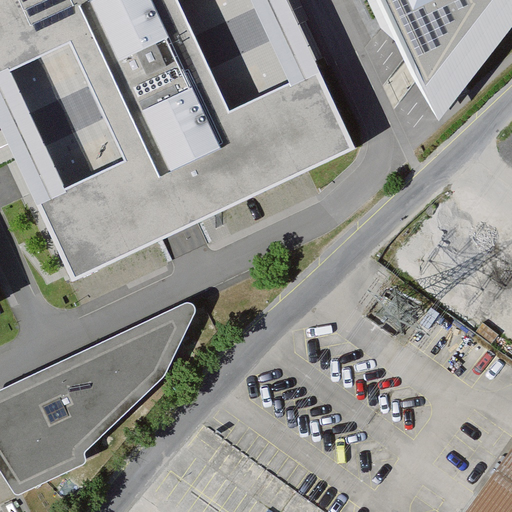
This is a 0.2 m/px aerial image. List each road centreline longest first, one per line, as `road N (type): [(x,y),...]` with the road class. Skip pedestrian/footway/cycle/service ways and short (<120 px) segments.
road 1 (unclassified): [(105,511),(255,343),(511,99)]
road 2 (unknown): [(184,234),(92,174),(23,27),(31,0)]
road 3 (unknown): [(184,234),(269,115),(271,46),(252,0)]
